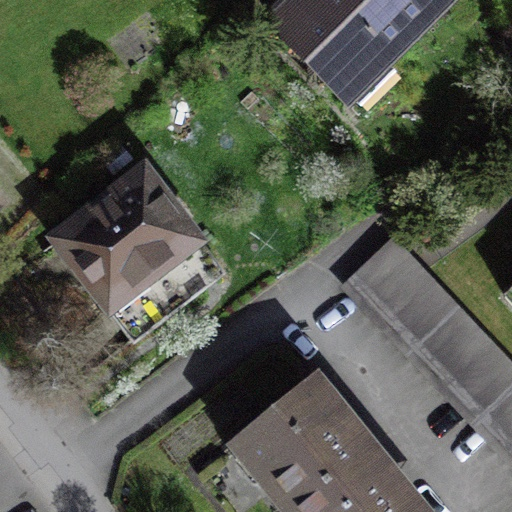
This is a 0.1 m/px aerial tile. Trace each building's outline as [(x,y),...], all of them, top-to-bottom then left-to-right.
[(451,0),(295,0),(270,26),(348,103),(451,0)] [(213,273),(138,174),(27,257),(102,356),(213,273)] [(511,365),(395,244),(348,289),(511,459),(511,365)] [(511,301),(502,311),(511,322),(511,301)] [(402,511),(309,405),(208,492),(225,511),(402,511)]
